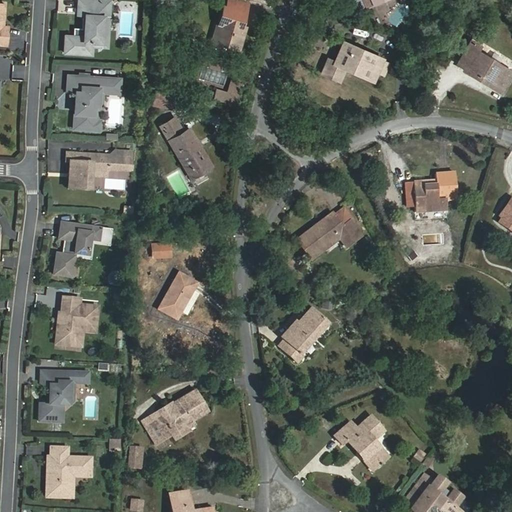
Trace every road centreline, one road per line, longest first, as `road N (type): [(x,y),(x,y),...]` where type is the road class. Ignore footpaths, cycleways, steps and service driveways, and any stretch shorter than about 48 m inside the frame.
road 1 (unknown): [(337,148),(402,276),(396,367),(374,386),(263,425)]
road 2 (residential): [(5,511),(30,171)]
road 3 (residential): [(321,164),(337,148),(404,124),(473,122),(511,137)]
road 4 (residential): [(246,293),(240,250),(247,135),(259,100)]
road 5 (residential): [(30,171),(41,0)]
road 6 (residential): [(266,449),(246,293)]
road 7 (residential): [(246,293),(276,208),(321,164)]
